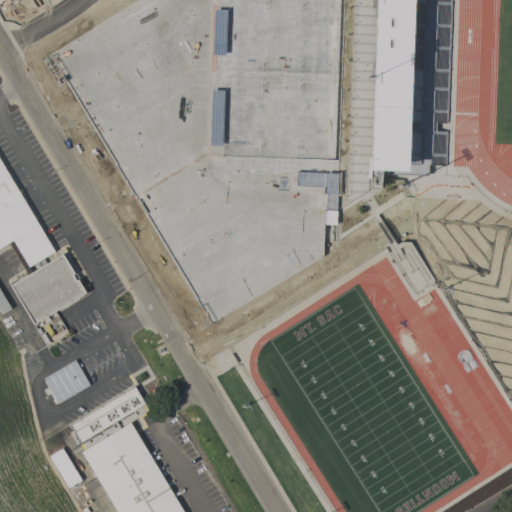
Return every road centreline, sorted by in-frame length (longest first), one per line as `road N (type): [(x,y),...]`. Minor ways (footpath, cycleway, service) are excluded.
road 1 (residential): [(0,48),(155,309)]
road 2 (residential): [(155,309),(277,511)]
